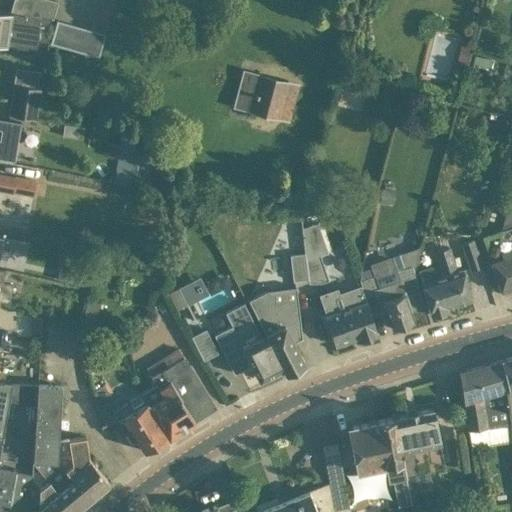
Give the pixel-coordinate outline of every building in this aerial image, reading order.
[(12,0),(9,11),(31,15),(35,0),(12,0)] [(14,26),(37,29),(35,40),(48,42),(51,19),(31,15),(9,11),(0,9),(0,43),(7,44),(10,23),(14,24),(14,26)] [(472,46),(461,43),(456,63),(467,66),(472,46)] [(494,58),(475,53),(472,65),(491,70),(494,58)] [(288,121),(298,83),(243,69),(233,106),(288,121)] [(40,88),(12,83),(7,114),(18,116),(35,119),(40,88)] [(77,137),(78,125),(64,123),(62,135),(77,137)] [(40,166),(42,154),(3,148),(2,152),(0,151),(0,137),(12,139),(14,129),(0,126),(0,159),(8,161),(40,166)] [(136,134),(122,131),(113,183),(146,189),(153,151),(134,147),(136,134)] [(0,187),(34,194),(37,180),(0,173),(0,187)] [(381,187),(380,202),(393,203),(395,189),(381,187)] [(147,214),(146,217),(150,217),(165,221),(169,201),(150,197),(147,210),(147,214)] [(511,198),(509,198),(499,230),(483,235),(490,256),(501,291),(511,287),(511,198)] [(27,252),(29,240),(0,234),(0,251),(1,247),(27,252)] [(469,270),(482,265),(473,239),(460,243),(469,270)] [(443,274),(422,281),(421,281),(432,314),(448,309),(447,305),(471,297),(462,269),(456,271),(449,246),(435,250),(439,263),(443,274)] [(305,252),(290,254),(293,280),(308,278),(306,258),(305,252)] [(306,258),(308,278),(309,281),(322,282),(329,279),(320,252),(306,258)] [(71,281),(84,284),(85,285),(91,259),(90,259),(76,256),(71,281)] [(375,274),(359,279),(365,296),(375,293),(379,303),(383,301),(392,328),(415,320),(411,310),(425,305),(419,286),(411,265),(404,267),(397,270),(400,279),(379,286),(375,274)] [(0,300),(9,302),(13,284),(2,282),(5,270),(0,268),(0,300)] [(207,282),(222,279),(221,269),(205,272),(207,282)] [(195,276),(170,289),(178,306),(204,294),(195,276)] [(342,291),(344,297),(334,301),(330,289),(319,293),(326,314),(325,315),(335,343),(359,335),(360,339),(378,333),(366,300),(360,284),(342,291)] [(263,326),(262,327),(260,328),(245,300),(225,311),(232,324),(214,333),(234,372),(252,363),(259,378),(280,367),(283,366),(286,371),(305,362),(300,353),(294,341),(302,337),(297,298),(274,301),(268,289),(249,299),(263,326)] [(100,301),(87,299),(83,320),(96,322),(100,301)] [(206,328),(192,335),(204,359),(218,352),(206,328)] [(511,354),(501,358),(511,387),(507,388),(511,423),(511,427),(511,354)] [(215,405),(204,389),(185,357),(178,362),(164,370),(183,398),(181,399),(193,419),(215,405)] [(469,429),(511,423),(507,388),(511,387),(501,358),(459,370),(469,429)] [(183,398),(164,370),(158,360),(147,366),(157,383),(142,392),(147,401),(149,400),(151,403),(150,404),(168,435),(169,435),(173,433),(176,433),(181,430),(181,428),(194,420),(193,419),(181,399),(183,398)] [(0,450),(13,382),(0,381),(0,450)] [(144,450),(168,435),(150,404),(151,403),(149,400),(147,401),(142,392),(129,399),(118,406),(104,383),(94,389),(100,411),(106,421),(116,415),(130,437),(134,434),(144,450)] [(34,460),(58,461),(58,440),(61,385),(38,384),(34,460)] [(409,490),(411,502),(412,502),(409,490),(432,485),(429,468),(417,471),(412,447),(440,441),(433,406),(394,415),(409,490)] [(409,490),(394,415),(375,419),(376,420),(349,425),(353,445),(358,468),(385,463),(388,481),(393,480),(398,505),(411,503),(411,502),(409,490)] [(95,495),(110,482),(89,457),(86,436),(58,440),(58,461),(34,460),(34,462),(49,480),(48,480),(58,491),(75,477),(81,485),(85,482),(95,495)] [(263,511),(344,511),(350,510),(345,484),(341,461),(337,441),(322,444),(328,475),(332,474),(334,480),(262,508),(263,511)] [(32,479),(32,473),(17,470),(0,467),(0,499),(10,502),(10,505),(10,508),(21,510),(21,509),(30,510),(32,479)] [(75,477),(58,491),(48,480),(40,487),(38,511),(74,511),(76,511),(95,495),(85,482),(81,485),(75,477)] [(8,511),(10,508),(10,505),(10,502),(0,499),(0,511),(8,511)]
